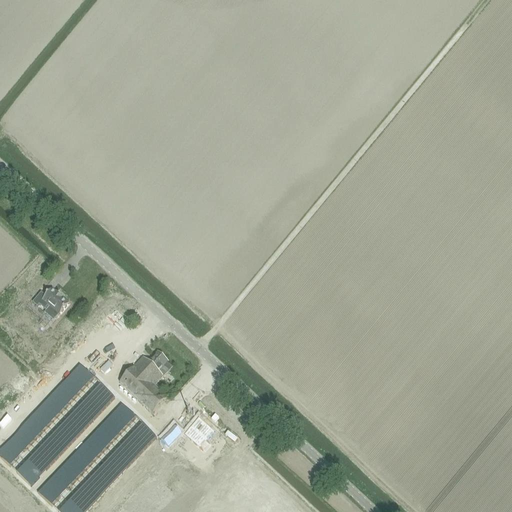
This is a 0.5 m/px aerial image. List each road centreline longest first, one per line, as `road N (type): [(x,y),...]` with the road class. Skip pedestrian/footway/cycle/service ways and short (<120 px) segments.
road 1 (unclassified): [(373,511),(0,166)]
road 2 (track): [(465,26),(198,349)]
